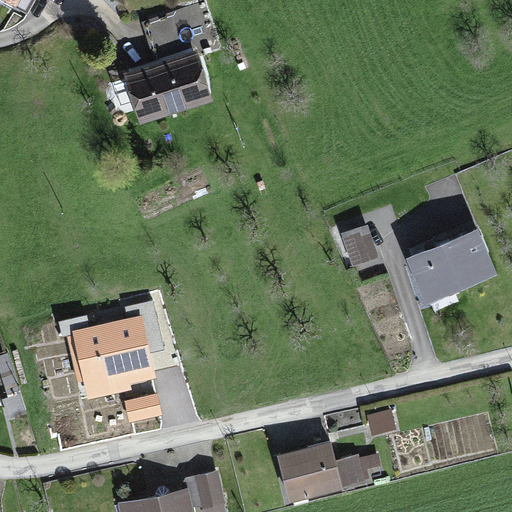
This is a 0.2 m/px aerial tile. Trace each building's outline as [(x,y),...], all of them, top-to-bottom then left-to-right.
[(2,0),(28,13),(35,0),(2,0)] [(190,56),(123,77),(137,122),(204,101),(190,56)] [(365,231),(340,238),(349,265),(373,257),(365,231)] [(471,235),(405,265),(424,305),(489,275),(471,235)] [(140,317),(74,332),(89,397),(129,388),(128,382),(154,376),(140,317)] [(325,447),(274,462),(286,501),(358,481),(352,457),(330,464),(325,447)] [(213,475),(193,480),(200,511),(204,511),(221,508),(213,475)] [(188,511),(185,495),(122,508),(122,511),(188,511)]
